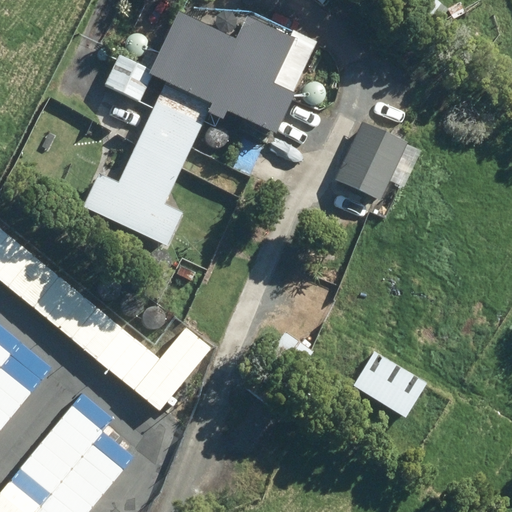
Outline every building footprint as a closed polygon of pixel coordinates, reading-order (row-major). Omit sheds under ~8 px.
[(100,170),(84,204),(170,244),(186,210),(164,200),(206,117),(205,141),(230,141),(229,110),(274,131),(320,33),(291,20),(286,32),(244,13),(232,37),(176,10),(148,71),(164,78),(117,178),(100,170)] [(363,112),(334,174),(383,197),(412,135),(363,112)] [(159,358),(0,228),(0,280),(163,414),(214,347),(185,328),(159,358)] [(0,324),(0,430),(52,367),(0,324)] [(427,377),(376,348),(355,385),(406,414),(427,377)] [(82,394),(0,492),(0,511),(87,511),(133,457),(104,432),(112,418),(82,394)] [(291,422),(248,407),(242,426),(284,440),(291,422)] [(383,479),(366,471),(355,494),(372,502),(383,479)]
